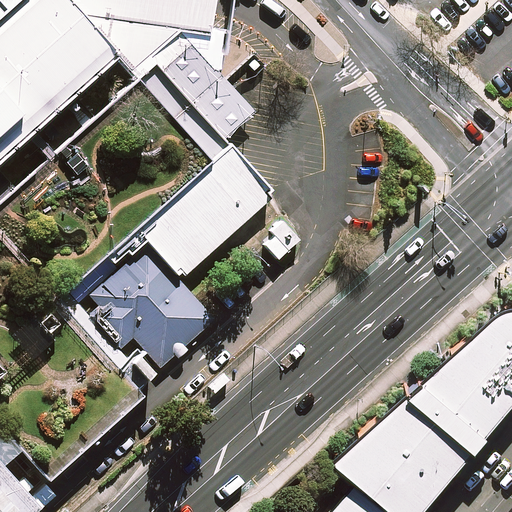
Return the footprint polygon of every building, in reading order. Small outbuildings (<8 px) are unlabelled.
[(0,0),(0,511),(14,511),(27,501),(0,469),(0,158),(122,50),(146,77),(218,158),(107,257),(114,266),(85,293),(157,366),(214,317),(176,278),(273,194),(222,139),(147,60),(171,37),(128,0),(0,0)] [(128,0),(171,37),(177,31),(180,32),(207,36),(210,0),(128,0)] [(171,37),(147,60),(222,139),(252,113),(180,32),(177,31),(171,37)] [(299,241),(280,220),(269,229),(274,235),(264,245),(278,260),(299,241)] [(326,453),(397,511),(404,511),(511,383),(511,299),(498,301),(326,453)] [(54,341),(32,318),(11,337),(33,360),(54,341)] [(230,380),(224,373),(208,386),(214,393),(230,380)] [(323,511),(378,511),(346,484),(323,511)]
